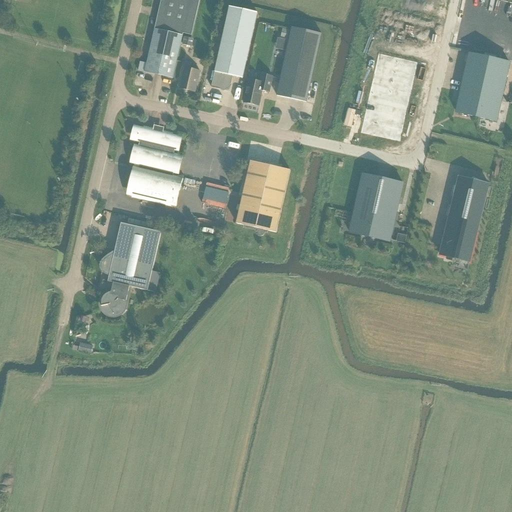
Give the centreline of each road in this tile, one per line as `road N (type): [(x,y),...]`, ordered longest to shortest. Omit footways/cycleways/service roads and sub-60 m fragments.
road 1 (residential): [(447,34),(421,148),(411,161),(114,97)]
road 2 (residential): [(62,323),(114,97)]
road 3 (track): [(14,440),(48,378),(62,323)]
